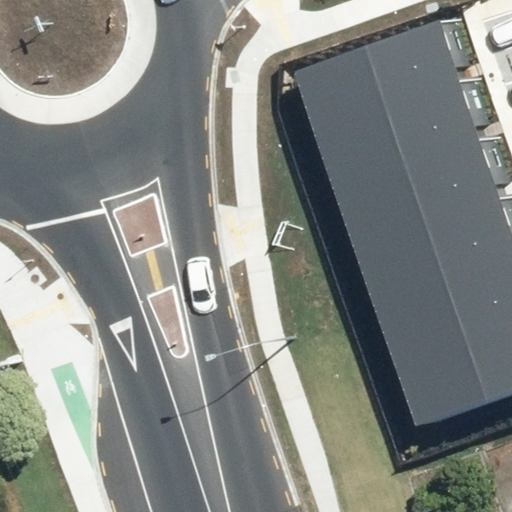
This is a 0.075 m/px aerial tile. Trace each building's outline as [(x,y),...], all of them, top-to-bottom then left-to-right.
[(308,69),(326,119),(477,66),(459,16),(308,69)] [(326,119),(345,169),(495,115),(477,66),(326,119)] [(345,169),(362,219),(511,165),(511,161),(495,115),(345,169)] [(511,165),(362,219),(381,269),(511,222),(511,165)] [(511,222),(381,269),(398,319),(511,278),(511,222)] [(511,278),(398,319),(417,369),(511,335),(511,278)] [(511,335),(417,369),(434,419),(511,391),(511,335)]
